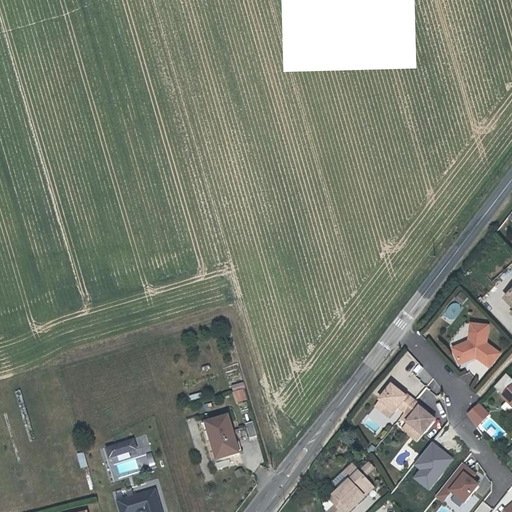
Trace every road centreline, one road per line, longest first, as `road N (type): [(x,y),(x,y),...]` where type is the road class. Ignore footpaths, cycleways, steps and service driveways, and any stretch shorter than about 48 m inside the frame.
road 1 (secondary): [(405,321),(259,511)]
road 2 (residential): [(405,321),(470,392),(472,428),(511,475)]
road 3 (secondary): [(511,182),(405,321)]
